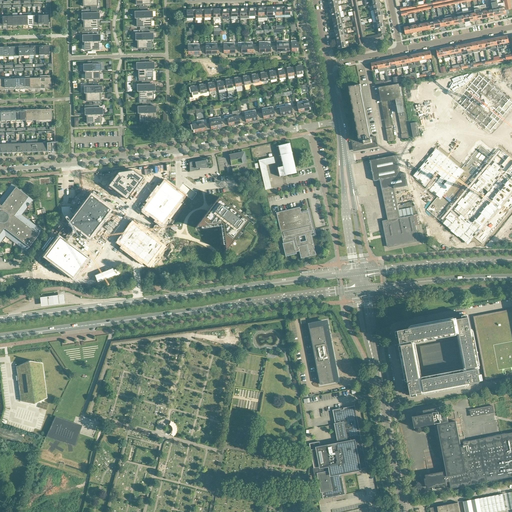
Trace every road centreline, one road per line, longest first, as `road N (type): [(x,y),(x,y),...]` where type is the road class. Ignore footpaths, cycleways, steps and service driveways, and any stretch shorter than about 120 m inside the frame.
road 1 (secondary): [(0,336),(356,289)]
road 2 (secondary): [(354,273),(0,320)]
road 3 (residential): [(0,169),(178,150)]
road 4 (secondary): [(511,261),(363,272)]
road 5 (secondary): [(366,288),(511,277)]
road 6 (tertiary): [(403,511),(377,374)]
road 7 (residential): [(178,150),(309,126)]
